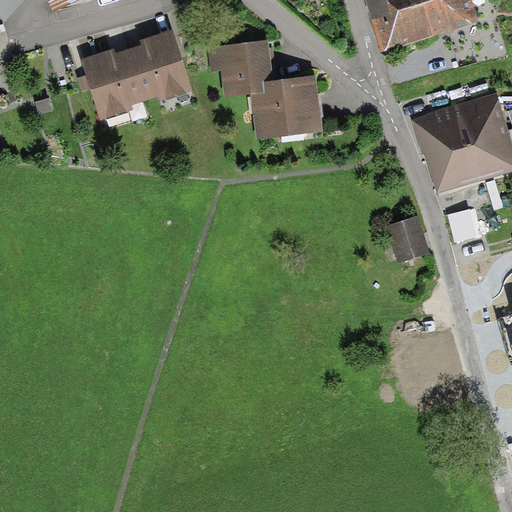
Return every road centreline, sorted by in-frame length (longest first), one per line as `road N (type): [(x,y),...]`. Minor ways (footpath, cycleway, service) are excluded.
road 1 (residential): [(511,511),(433,218),(379,83)]
road 2 (residential): [(379,83),(355,81),(259,0)]
